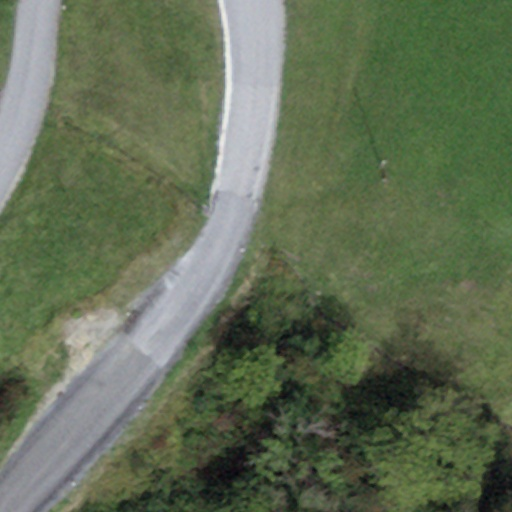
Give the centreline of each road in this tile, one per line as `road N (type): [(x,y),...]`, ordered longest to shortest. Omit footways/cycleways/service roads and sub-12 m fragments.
road 1 (unclassified): [(240,0),(232,157),(200,261),(0,507)]
road 2 (unclassified): [(0,138),(28,0)]
